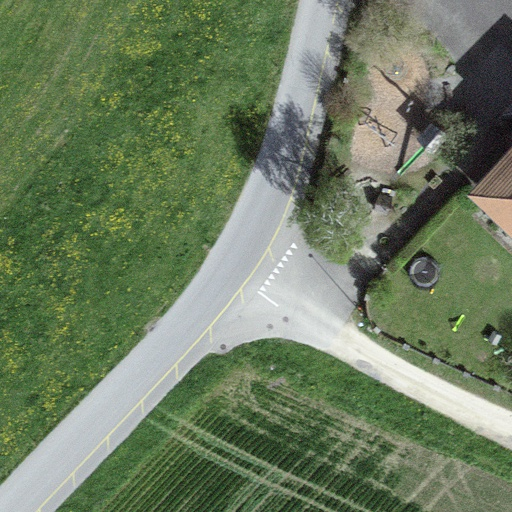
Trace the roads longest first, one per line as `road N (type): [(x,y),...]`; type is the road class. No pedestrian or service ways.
road 1 (residential): [(11,511),(223,290),(278,194),(322,0)]
road 2 (track): [(223,290),(511,422)]
